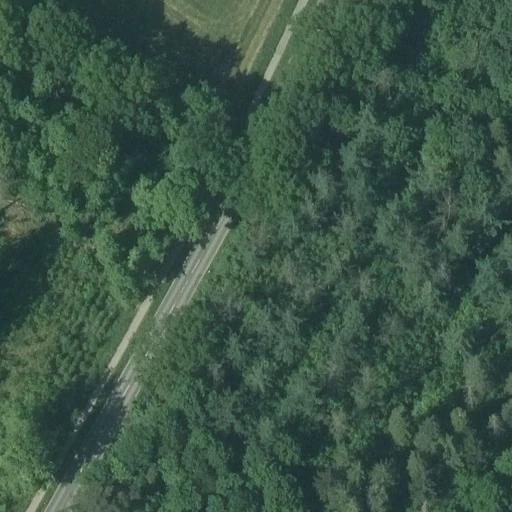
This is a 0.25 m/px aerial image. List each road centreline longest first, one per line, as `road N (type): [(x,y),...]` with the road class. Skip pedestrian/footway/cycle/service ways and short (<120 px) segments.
road 1 (secondary): [(59,511),(327,0)]
road 2 (track): [(0,13),(240,166)]
